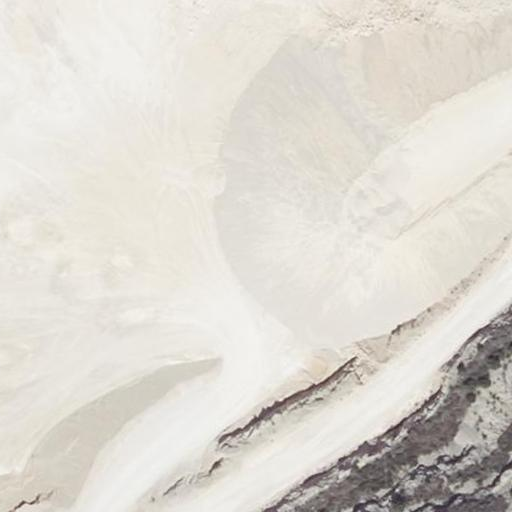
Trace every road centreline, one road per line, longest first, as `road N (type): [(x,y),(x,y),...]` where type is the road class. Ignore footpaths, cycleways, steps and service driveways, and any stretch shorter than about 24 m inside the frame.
road 1 (track): [(206,511),(432,350),(511,275)]
road 2 (track): [(102,511),(238,380),(246,362),(240,334),(220,303)]
road 3 (track): [(511,109),(408,192)]
